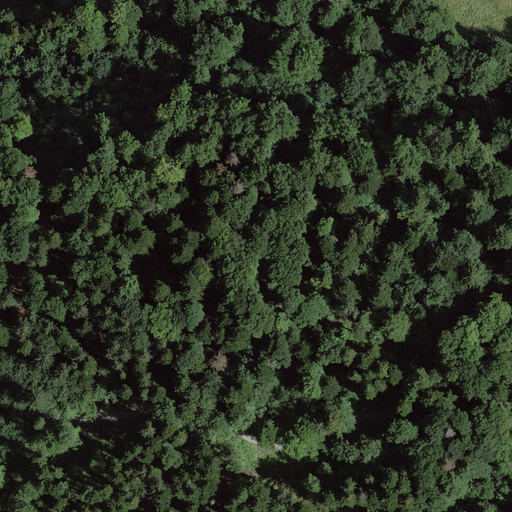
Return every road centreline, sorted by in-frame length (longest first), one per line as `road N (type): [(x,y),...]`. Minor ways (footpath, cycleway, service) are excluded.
road 1 (track): [(0,403),(212,421),(260,441),(301,442),(401,407),(496,399),(511,410)]
road 2 (track): [(367,414),(400,391),(462,310),(511,297)]
